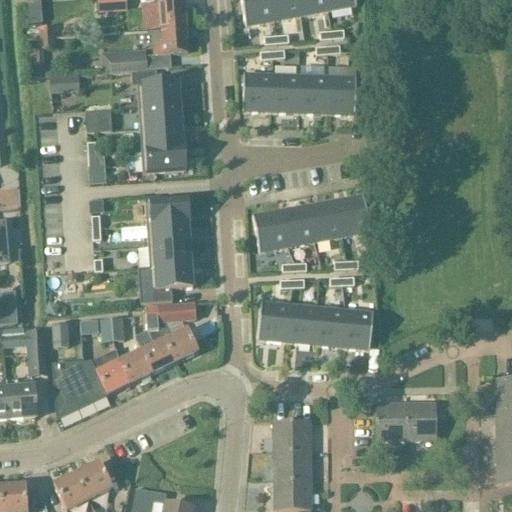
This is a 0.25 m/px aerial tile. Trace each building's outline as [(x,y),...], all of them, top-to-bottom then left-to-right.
[(125,0),(95,0),(96,16),(126,14),(125,0)] [(239,0),(245,31),(272,26),(267,0),(239,0)] [(267,0),(272,26),(300,21),(296,0),(267,0)] [(328,16),(324,0),(296,0),(300,21),(328,16)] [(353,0),(324,0),(328,16),(355,10),(353,0)] [(183,5),(142,8),(144,34),(160,33),(185,31),(183,5)] [(29,42),(54,40),(53,30),(38,31),(29,33),(29,42)] [(186,56),(185,31),(160,33),(161,45),(152,46),(152,59),(186,56)] [(343,35),(331,36),(331,44),(343,42),(343,35)] [(331,44),(331,36),(319,37),(319,45),(331,44)] [(287,39),(275,40),(276,48),(288,47),(287,39)] [(55,52),(54,40),(29,42),(27,42),(27,43),(25,43),(28,82),(39,81),(38,53),(55,52)] [(276,48),(275,40),(263,41),(264,49),(276,48)] [(339,50),(327,51),(327,59),(339,58),(339,50)] [(327,59),(327,51),(315,52),(315,60),(327,59)] [(271,56),(272,64),(284,63),(283,55),(271,56)] [(260,65),(272,64),(271,56),(259,57),(260,65)] [(119,76),(146,74),(145,59),(101,62),(103,79),(119,78),(119,76)] [(137,112),(179,109),(177,87),(157,88),(156,88),(156,75),(130,77),(131,90),(136,90),(137,112)] [(241,116),(269,117),(271,79),(243,78),(241,116)] [(271,79),(269,117),(297,118),(299,80),(271,79)] [(51,95),(65,94),(64,80),(50,81),(51,95)] [(299,80),(297,118),(326,119),(327,81),(299,80)] [(355,82),(327,81),(326,119),(354,120),(355,82)] [(137,112),(139,134),(181,131),(179,109),(137,112)] [(121,112),(89,113),(90,135),(121,134),(121,112)] [(181,131),(139,134),(140,156),(182,153),(181,131)] [(94,147),(86,147),(87,159),(95,159),(94,147)] [(182,153),(140,156),(142,178),(184,175),(182,153)] [(95,159),(87,159),(88,171),(95,171),(95,159)] [(144,206),(160,205),(159,198),(143,199),(144,206)] [(362,199),(334,204),(341,242),(369,237),(362,199)] [(144,206),(145,229),(187,226),(186,204),(144,206)] [(334,204),(306,209),(313,247),(341,242),(334,204)] [(313,247),(306,209),(279,215),(286,252),(313,247)] [(286,252),(279,215),(251,220),(258,257),(286,252)] [(91,221),(91,233),(99,232),(99,220),(91,221)] [(187,226),(145,229),(147,250),(189,247),(187,226)] [(99,232),(91,233),(92,245),(100,244),(99,232)] [(148,272),(190,269),(189,247),(147,250),(148,272)] [(93,264),(94,276),(102,276),(101,264),(93,264)] [(345,266),(345,274),(357,274),(357,265),(345,266)] [(333,275),(345,274),(345,266),(333,267),(333,275)] [(281,277),(293,276),(293,268),(281,269),(281,277)] [(293,268),(293,276),(305,276),(305,268),(293,268)] [(192,292),(190,269),(148,272),(150,294),(145,295),(146,308),(172,306),(171,293),(192,292)] [(329,291),(341,290),(341,282),(329,283),(329,291)] [(341,282),(341,290),(353,290),(353,282),(341,282)] [(303,284),(291,285),(291,293),(303,292),(303,284)] [(291,293),(291,285),(279,285),(279,293),(291,293)] [(285,347),(288,309),(260,306),(257,344),(285,347)] [(163,343),(174,368),(197,357),(186,332),(172,339),(167,328),(168,326),(191,324),(189,308),(156,311),(158,333),(159,334),(163,343)] [(312,350),(316,312),(288,309),(285,347),(312,350)] [(152,378),(174,368),(163,343),(159,334),(158,333),(156,311),(143,312),(146,335),(152,348),(140,354),(152,378)] [(312,350),(340,352),(344,314),(316,312),(312,350)] [(344,314),(340,352),(368,355),(372,317),(344,314)] [(110,323),(112,344),(123,344),(122,322),(110,323)] [(101,345),(112,344),(110,323),(99,323),(101,345)] [(68,352),(66,328),(50,329),(52,353),(68,352)] [(22,332),(1,333),(2,342),(23,341),(23,338),(23,336),(22,334),(22,332)] [(27,381),(45,380),(46,380),(43,336),(25,337),(27,381)] [(136,356),(118,364),(119,366),(130,389),(152,378),(140,354),(136,345),(129,348),(131,352),(133,351),(136,356)] [(118,364),(115,354),(102,360),(91,365),(90,365),(95,377),(106,400),(130,389),(119,366),(118,364)] [(95,377),(90,365),(51,368),(55,424),(106,400),(95,377)] [(495,419),(511,418),(511,383),(495,383),(495,419)] [(16,385),(4,385),(8,423),(35,421),(32,391),(31,384),(16,385)] [(4,385),(0,385),(0,423),(8,423),(4,385)] [(404,447),(404,410),(374,411),(375,447),(404,447)] [(404,410),(404,447),(434,447),(434,410),(404,410)] [(495,453),(511,452),(511,418),(495,419),(495,453)] [(273,457),(309,457),(309,427),(272,427),(273,457)] [(511,452),(495,453),(495,488),(511,488),(511,452)] [(273,457),(273,486),(309,485),(309,457),(273,457)] [(98,466),(75,476),(88,504),(97,500),(110,494),(98,466)] [(75,476),(53,487),(64,511),(70,511),(80,508),(88,504),(75,476)] [(309,511),(309,485),(273,486),(273,511),(309,511)] [(24,511),(23,489),(0,490),(0,511),(24,511)] [(132,509),(131,511),(152,511),(155,497),(135,494),(132,509)]
